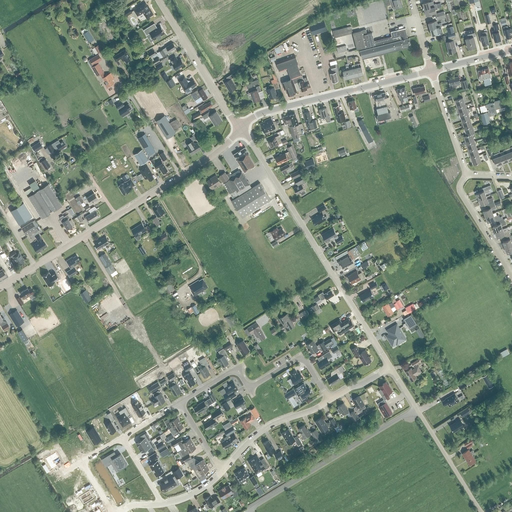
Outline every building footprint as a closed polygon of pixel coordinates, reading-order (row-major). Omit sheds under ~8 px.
[(390,0),(392,5),(394,10),(396,9),(396,8),(402,6),(400,0),(390,0)] [(428,1),(422,3),(424,7),(423,8),(423,9),(424,9),(441,4),(441,3),(436,5),(436,4),(434,4),(433,1),(429,2),(428,1)] [(148,7),(147,7),(145,4),(134,10),(137,16),(143,13),(146,18),(152,15),(151,14),(152,14),(150,11),(150,10),(149,11),(147,8),(148,7)] [(441,4),(424,9),(426,15),(432,14),(436,13),(435,9),(442,7),(441,5),(441,4)] [(131,12),(129,8),(123,12),(125,16),(131,12)] [(323,21),(310,25),(313,35),(326,30),(323,21)] [(434,21),(428,23),(430,29),(436,27),(438,27),(446,24),(446,23),(438,26),(436,21),(434,21)] [(154,23),(143,30),(146,35),(150,33),(154,40),(157,38),(158,38),(161,36),(160,35),(164,33),(160,26),(157,29),(156,27),(154,23)] [(492,34),(495,41),(501,40),(499,32),(498,32),(498,30),(499,29),(498,24),(493,25),(495,31),(495,30),(496,33),(492,34)] [(391,37),(374,41),(371,32),(367,34),(366,29),(360,31),(352,33),(351,26),(332,31),(334,38),(352,33),(357,49),(360,49),(360,51),(362,59),(411,47),(409,38),(408,39),(405,28),(390,32),(391,37)] [(436,27),(430,29),(431,35),(438,34),(436,27)] [(465,39),(468,48),(475,46),(472,35),(475,34),(473,29),(466,31),(468,38),(465,39)] [(83,34),(89,42),(94,39),(88,31),(83,34)] [(480,36),(482,45),(489,43),(487,35),(487,32),(482,33),(483,36),(480,36)] [(448,35),(448,38),(449,42),(446,42),(449,54),(456,52),(454,43),(457,42),(455,36),(456,36),(455,33),(448,35)] [(159,52),(163,57),(166,55),(166,54),(175,48),(172,44),(159,52)] [(281,45),(274,48),(277,54),(283,51),(281,45)] [(126,50),(113,57),(116,62),(122,58),(124,61),(125,61),(126,63),(131,60),(129,58),(130,57),(126,50)] [(102,79),(103,79),(106,84),(105,85),(107,89),(110,87),(110,86),(114,83),(112,80),(114,79),(111,74),(105,77),(102,73),(104,72),(98,64),(97,63),(101,60),(98,55),(88,61),(91,66),(93,65),(94,66),(91,68),(97,77),(100,75),(102,79)] [(184,65),(180,59),(177,61),(174,56),(169,59),(172,64),(176,70),(184,65)] [(295,56),(276,63),(279,72),(287,69),(291,80),(293,79),(294,83),(298,82),(299,86),(300,86),(302,91),(307,89),(306,88),(310,87),(308,81),(304,82),(302,76),(301,76),(297,66),(298,65),(295,56)] [(155,65),(158,70),(164,67),(161,62),(155,65)] [(360,63),(354,65),(355,68),(357,76),(363,75),(361,66),(361,67),(360,63)] [(352,69),(349,70),(351,78),(357,76),(355,68),(354,65),(352,65),(352,69)] [(351,78),(349,70),(348,66),(346,67),(346,70),(343,71),(345,79),(351,78)] [(492,81),(488,68),(478,71),(479,76),(479,77),(480,81),(484,80),(484,82),(485,86),(491,84),(491,81),(492,81)] [(165,72),(161,74),(163,78),(165,81),(169,79),(165,72)] [(224,83),(230,92),(236,88),(231,79),(234,78),(232,74),(226,78),(228,81),(224,83)] [(189,82),(187,81),(184,77),(178,80),(182,87),(182,86),(186,92),(194,87),(196,85),(193,80),(190,82),(189,82)] [(453,78),(453,79),(448,80),(450,88),(451,88),(457,87),(456,84),(460,82),(458,77),(453,78)] [(166,82),(170,88),(176,84),(172,78),(166,82)] [(469,87),(467,79),(460,81),(463,89),(469,87)] [(292,84),(290,80),(282,83),(284,90),(286,90),(288,96),(295,93),(297,92),(295,86),(294,87),(293,84),(292,84)] [(268,93),(270,98),(277,96),(274,90),(279,88),(277,82),(273,84),(272,84),(273,88),(267,90),(268,93)] [(260,99),(258,93),(261,92),(259,86),(256,87),(257,90),(250,93),(248,94),(249,98),(252,97),(253,102),(260,99)] [(413,89),(415,95),(426,92),(424,86),(418,88),(418,87),(413,89)] [(404,88),(397,90),(399,99),(400,99),(401,102),(407,101),(404,88)] [(200,95),(203,100),(208,98),(202,89),(194,94),(197,97),(200,95)] [(390,111),(388,112),(386,104),(387,103),(387,104),(388,104),(390,104),(390,103),(389,97),(386,98),(385,93),(373,96),(375,101),(376,106),(378,114),(377,115),(378,121),(391,118),(390,111)] [(454,101),(457,108),(465,105),(463,98),(454,101)] [(493,102),(486,104),(487,109),(488,109),(490,116),(497,114),(496,110),(496,109),(506,106),(504,99),(493,102)] [(354,108),(355,112),(358,111),(357,107),(356,107),(354,100),(348,102),(350,109),(354,108)] [(124,105),(121,102),(115,106),(123,117),(129,113),(128,111),(131,109),(128,104),(124,107),(123,106),(124,105)] [(199,108),(201,111),(200,111),(201,113),(208,109),(207,108),(212,105),(210,102),(206,104),(199,108)] [(457,108),(459,115),(467,112),(465,105),(457,108)] [(335,114),(337,122),(345,120),(344,112),(341,113),(340,110),(339,110),(338,106),(334,107),(334,111),(335,114)] [(420,111),(423,119),(434,115),(431,107),(420,111)] [(329,116),(328,116),(326,108),(319,110),(321,118),(325,117),(326,122),(330,120),(329,116)] [(222,121),(216,112),(211,115),(209,112),(191,123),(199,135),(206,130),(201,121),(209,116),(214,126),(222,121)] [(304,113),(306,122),(308,129),(316,127),(314,120),(311,121),(309,112),(304,113)] [(459,115),(462,122),(470,119),(467,112),(459,115)] [(481,115),(483,124),(490,122),(489,122),(487,113),(481,115)] [(295,114),(289,116),(290,121),(292,120),(293,126),(294,126),(295,127),(296,127),(295,125),(298,124),(297,119),(296,120),(295,114)] [(418,126),(413,115),(409,117),(414,128),(418,126)] [(156,121),(167,138),(175,133),(165,116),(156,121)] [(290,121),(289,116),(283,117),(286,129),(290,128),(293,138),(299,137),(296,127),(295,127),(294,126),(293,126),(292,120),(290,121)] [(271,118),(264,121),(265,122),(260,124),(262,128),(261,128),(263,131),(264,133),(269,131),(269,132),(276,129),(271,118)] [(462,122),(464,129),(472,126),(470,119),(462,122)] [(427,126),(430,134),(440,130),(437,122),(427,126)] [(364,124),(360,126),(369,144),(373,141),(364,124)] [(466,136),(472,134),(474,133),(472,126),(464,129),(466,136)] [(189,130),(192,135),(195,141),(199,139),(195,133),(192,128),(189,130)] [(145,134),(138,138),(149,155),(155,151),(145,134)] [(464,137),(466,144),(474,141),(472,134),(466,136),(464,137)] [(278,136),(267,141),(271,148),(278,145),(282,143),(281,142),(278,136)] [(447,145),(444,137),(433,141),(436,149),(447,145)] [(46,147),(51,154),(55,151),(55,150),(58,148),(59,150),(63,148),(64,148),(65,148),(65,147),(66,146),(62,141),(56,145),(54,142),(46,147)] [(188,149),(191,155),(200,149),(197,143),(195,145),(192,141),(186,145),(189,149),(188,149)] [(466,144),(468,151),(476,149),(474,141),(466,144)] [(31,147),(35,152),(43,147),(40,142),(31,147)] [(286,145),(287,148),(289,152),(275,158),(278,164),(291,158),(292,159),(297,157),(292,145),(291,143),(286,145)] [(249,154),(245,148),(233,155),(244,173),(255,166),(248,155),(249,154)] [(468,151),(471,159),(479,156),(476,149),(468,151)] [(148,160),(142,150),(134,155),(140,165),(148,160)] [(504,154),(501,156),(499,156),(502,164),(508,162),(505,154),(507,153),(506,150),(503,151),(504,154)] [(453,160),(450,152),(440,155),(443,163),(453,160)] [(496,167),(502,164),(499,156),(501,156),(499,152),(497,153),(498,157),(493,159),(496,167)] [(163,153),(159,155),(163,161),(167,159),(163,153)] [(479,156),(471,159),(473,165),(481,163),(479,156)] [(39,163),(43,170),(50,166),(46,159),(39,163)] [(305,162),(307,170),(316,167),(313,159),(305,162)] [(158,167),(163,174),(168,171),(161,160),(154,165),(156,169),(158,167)] [(293,169),(292,166),(293,166),(291,162),(288,164),(280,168),(284,175),(293,169)] [(140,171),(145,179),(147,178),(149,181),(153,178),(151,175),(152,175),(147,166),(140,171)] [(290,174),(293,179),(302,175),(299,170),(290,174)] [(231,201),(242,218),(270,201),(260,183),(251,188),(241,172),(232,178),(229,173),(226,175),(225,173),(220,176),(220,177),(217,178),(216,176),(212,178),(212,179),(207,182),(212,189),(221,183),(223,181),(224,183),(223,184),(229,194),(230,194),(233,200),(231,201)] [(293,189),(297,195),(300,193),(302,195),(306,193),(304,190),(301,184),(304,182),(301,176),(293,181),(295,184),(296,184),(298,186),(293,189)] [(124,182),(118,186),(123,195),(130,191),(128,189),(134,185),(131,179),(125,183),(124,182)] [(28,196),(42,218),(50,213),(50,212),(53,210),(54,211),(62,206),(48,183),(28,196)] [(478,198),(479,199),(486,197),(485,194),(490,192),(489,190),(491,189),(490,186),(483,189),(484,191),(476,194),(475,195),(477,198),(477,199),(478,198)] [(89,201),(90,204),(97,199),(93,193),(86,198),(87,198),(84,200),(86,203),(89,201)] [(485,204),(486,206),(494,203),(492,198),(487,200),(486,197),(479,199),(481,205),(485,204)] [(483,211),(485,216),(493,214),(491,211),(496,209),(496,207),(501,204),(500,201),(494,203),(486,206),(487,209),(483,211)] [(154,206),(156,209),(155,210),(154,212),(157,217),(165,212),(161,206),(160,206),(158,203),(154,206)] [(94,206),(88,210),(90,214),(85,217),(88,224),(99,217),(94,210),(96,209),(94,206)] [(326,219),(328,218),(326,216),(325,217),(322,213),(314,217),(315,218),(312,220),(316,225),(318,223),(319,224),(326,220),(326,219)] [(495,219),(496,222),(503,220),(502,217),(499,217),(499,215),(497,216),(495,213),(493,214),(485,216),(487,222),(495,219)] [(62,223),(66,230),(72,226),(71,226),(74,225),(71,220),(69,222),(67,220),(69,218),(67,215),(63,218),(62,216),(59,218),(60,220),(62,223)] [(493,226),(495,232),(502,229),(501,226),(506,225),(504,219),(503,220),(496,222),(497,225),(493,226)] [(32,221),(21,228),(26,235),(36,229),(32,221)] [(135,237),(134,237),(136,240),(138,240),(140,239),(140,237),(139,234),(145,230),(147,234),(150,232),(147,226),(144,228),(142,224),(131,230),(135,237)] [(276,228),(270,232),(275,240),(285,234),(281,228),(278,230),(276,228)] [(334,237),(336,239),(335,240),(337,244),(344,240),(341,235),(338,237),(333,229),(322,235),(326,242),(334,237)] [(502,236),(503,239),(511,235),(510,236),(508,231),(504,233),(502,229),(495,232),(497,238),(502,236)] [(168,238),(165,233),(158,237),(161,242),(168,238)] [(503,244),(505,248),(511,245),(511,244),(511,242),(511,241),(511,235),(503,239),(509,237),(510,239),(502,242),(503,244)] [(32,246),(37,253),(39,251),(40,252),(44,249),(43,249),(46,246),(44,243),(43,243),(41,240),(42,239),(40,236),(36,238),(38,241),(32,246)] [(96,244),(95,245),(98,249),(106,245),(107,245),(107,246),(110,244),(109,243),(110,243),(106,237),(97,242),(98,243),(96,244)] [(5,238),(0,241),(4,247),(9,244),(5,238)] [(138,248),(143,255),(147,253),(142,246),(138,248)] [(335,257),(340,265),(340,264),(342,268),(353,262),(351,259),(355,257),(360,255),(355,247),(351,249),(348,250),(335,257)] [(11,258),(12,257),(17,265),(18,264),(19,266),(24,263),(23,261),(24,260),(19,252),(17,254),(15,251),(9,255),(11,258)] [(99,257),(109,274),(116,271),(105,253),(99,257)] [(79,260),(76,256),(72,258),(72,257),(65,261),(70,269),(66,272),(69,277),(76,273),(72,267),(76,264),(75,263),(79,260)] [(350,281),(352,283),(360,279),(361,280),(364,279),(361,273),(358,274),(356,271),(353,273),(353,274),(348,277),(350,280),(349,280),(350,281)] [(51,276),(48,272),(42,276),(48,286),(55,282),(54,282),(59,279),(55,272),(52,274),(52,275),(51,276)] [(65,294),(67,292),(72,289),(66,279),(58,283),(60,286),(65,294)] [(190,290),(194,296),(208,287),(202,279),(199,281),(199,280),(189,286),(191,290),(190,290)] [(169,283),(163,287),(167,294),(174,290),(173,290),(176,288),(172,282),(170,283),(169,283)] [(22,301),(34,293),(31,288),(28,289),(27,288),(20,292),(23,296),(20,298),(19,297),(16,299),(21,305),(24,303),(22,301)] [(367,300),(367,301),(375,296),(371,289),(365,292),(366,293),(360,296),(363,302),(367,300)] [(80,294),(86,303),(92,299),(86,290),(80,294)] [(334,295),(331,291),(324,295),(323,293),(318,296),(321,301),(326,298),(327,300),(334,295)] [(396,303),(394,304),(392,302),(388,305),(388,304),(382,307),(387,316),(393,313),(391,309),(392,308),(394,307),(396,311),(403,307),(399,300),(396,302),(396,303)] [(311,313),(315,311),(319,308),(317,304),(312,307),(309,309),(311,313)] [(191,307),(195,315),(199,312),(195,305),(191,307)] [(304,311),(299,314),(302,319),(307,316),(304,311)] [(18,318),(14,312),(9,315),(16,326),(24,321),(20,316),(18,318)] [(231,314),(226,317),(231,327),(237,323),(231,314)] [(294,327),(286,315),(279,319),(284,327),(283,327),(282,327),(279,328),(281,331),(285,329),(287,331),(294,327)] [(411,315),(403,320),(410,330),(417,325),(411,315)] [(337,330),(337,331),(335,332),(338,336),(347,330),(346,330),(354,325),(349,319),(342,323),(343,326),(337,330)] [(7,323),(1,327),(4,331),(10,328),(7,323)] [(247,335),(250,333),(252,335),(254,334),(257,337),(258,337),(261,341),(265,338),(263,335),(260,329),(257,323),(253,325),(248,329),(245,330),(247,335)] [(405,337),(400,328),(398,324),(392,327),(393,328),(395,330),(394,331),(395,331),(388,335),(393,345),(397,343),(398,344),(397,342),(405,337)] [(17,332),(23,342),(28,339),(22,329),(17,332)] [(222,345),(225,350),(233,346),(229,340),(224,343),(222,345)] [(313,340),(306,345),(311,353),(318,349),(321,347),(323,351),(327,348),(323,341),(319,344),(319,345),(316,346),(313,340)] [(241,354),(242,354),(243,355),(249,351),(243,341),(236,345),(240,351),(239,352),(241,354)] [(213,346),(216,351),(223,347),(219,342),(213,346)] [(357,347),(351,350),(355,357),(358,355),(364,365),(365,364),(366,365),(367,365),(367,364),(368,364),(369,363),(368,363),(371,361),(367,354),(368,354),(365,350),(361,353),(357,347)] [(221,357),(218,359),(222,367),(228,363),(224,356),(226,354),(223,349),(218,352),(221,357)] [(323,355),(325,358),(317,363),(321,369),(330,364),(328,359),(332,357),(329,351),(323,355)] [(203,367),(199,370),(204,377),(210,374),(205,366),(208,365),(204,358),(199,361),(203,367)] [(417,366),(417,365),(418,364),(416,360),(411,363),(413,366),(414,366),(415,368),(412,370),(411,368),(405,372),(411,381),(416,378),(415,375),(421,372),(418,366),(417,366)] [(183,367),(186,372),(193,368),(190,363),(183,367)] [(334,375),(327,379),(331,386),(340,380),(337,375),(344,371),(341,366),(331,372),(334,375)] [(291,378),(295,384),(304,379),(300,372),(297,374),(294,368),(289,371),(292,377),(291,378)] [(194,378),(190,372),(183,376),(187,383),(187,382),(190,386),(195,383),(193,379),(194,378)] [(167,377),(170,382),(177,378),(173,373),(167,377)] [(487,374),(482,377),(489,389),(494,386),(487,374)] [(170,387),(175,395),(180,392),(176,384),(174,381),(172,383),(173,385),(170,387)] [(151,386),(154,391),(161,387),(158,382),(151,386)] [(224,388),(227,392),(223,395),(227,401),(236,395),(234,391),(238,389),(233,382),(224,388)] [(379,386),(381,390),(379,391),(384,399),(384,400),(389,397),(388,394),(392,392),(389,387),(389,388),(385,382),(379,386)] [(303,384),(297,388),(294,389),(302,402),(307,399),(306,397),(312,393),(309,387),(305,389),(304,388),(305,388),(303,384)] [(155,398),(151,400),(154,406),(158,403),(159,405),(165,401),(160,393),(160,394),(158,391),(156,392),(158,395),(154,397),(155,398)] [(445,400),(442,401),(445,406),(448,404),(449,407),(459,401),(454,393),(445,399),(445,400)] [(363,411),(362,410),(366,407),(364,405),(359,396),(353,400),(356,406),(354,408),(360,418),(367,414),(364,410),(363,411)] [(246,403),(243,398),(239,400),(239,399),(233,403),(237,409),(240,407),(242,409),(246,407),(244,404),(246,403)] [(379,407),(385,417),(392,413),(384,400),(384,399),(377,403),(379,407)] [(208,408),(204,401),(197,405),(197,406),(194,408),(197,413),(200,411),(201,412),(208,408)] [(222,405),(226,411),(231,408),(227,402),(222,405)] [(133,407),(139,417),(145,413),(145,414),(146,414),(143,409),(144,409),(142,406),(141,407),(139,403),(139,404),(133,407)] [(340,415),(342,413),(343,415),(346,413),(347,415),(349,413),(348,411),(343,403),(338,407),(339,408),(337,410),(340,415)] [(121,415),(117,417),(123,426),(130,422),(126,416),(129,414),(125,407),(119,411),(121,415)] [(260,415),(255,407),(250,410),(255,418),(260,415)] [(468,408),(460,412),(463,417),(470,412),(468,408)] [(207,430),(213,426),(214,426),(217,424),(215,419),(223,414),(220,409),(212,414),(213,417),(210,420),(203,424),(207,430)] [(354,421),(358,418),(354,411),(349,414),(354,421)] [(254,419),(251,415),(246,418),(246,417),(240,421),(245,429),(251,426),(249,422),(254,419)] [(170,418),(164,421),(169,429),(172,427),(180,422),(177,417),(171,421),(170,418)] [(322,417),(315,422),(321,432),(328,428),(332,425),(333,427),(337,424),(333,418),(329,420),(330,421),(327,423),(325,423),(322,417)] [(456,422),(450,426),(454,432),(460,429),(464,427),(459,419),(456,422)] [(111,422),(105,425),(110,434),(116,430),(111,422)] [(172,427),(169,429),(170,431),(171,431),(173,433),(175,431),(175,432),(183,427),(180,422),(172,427)] [(300,433),(304,439),(311,435),(307,428),(306,429),(304,425),(298,429),(300,432),(300,433)] [(224,431),(227,436),(235,431),(233,426),(224,431)] [(95,429),(88,434),(94,444),(101,439),(95,429)] [(288,429),(281,433),(288,445),(295,440),(298,445),(301,443),(297,436),(294,438),(288,429)] [(323,441),(316,429),(311,432),(316,441),(314,442),(316,445),(323,441)] [(141,440),(136,443),(139,448),(151,440),(146,432),(139,437),(141,440)] [(230,437),(221,442),(225,449),(230,446),(231,446),(235,444),(234,442),(238,440),(234,434),(230,436),(230,437)] [(175,439),(172,435),(166,438),(168,443),(175,439)] [(478,436),(475,437),(481,447),(484,445),(478,436)] [(178,444),(182,450),(193,443),(190,438),(183,443),(182,441),(183,441),(180,437),(171,443),(173,447),(178,444)] [(81,451),(74,439),(71,440),(73,443),(69,446),(75,455),(81,451)] [(151,440),(139,448),(142,452),(147,449),(149,452),(156,448),(151,440)] [(268,440),(263,444),(265,447),(269,454),(275,450),(271,443),(270,444),(268,440)] [(193,443),(182,450),(180,451),(183,457),(182,457),(185,462),(191,458),(188,453),(196,448),(193,443)] [(166,452),(167,455),(170,453),(166,446),(159,450),(162,455),(166,452)] [(468,450),(462,454),(469,465),(476,461),(472,455),(474,453),(472,450),(470,452),(468,450)] [(274,455),(278,460),(284,456),(281,451),(274,455)] [(156,452),(149,457),(152,461),(153,460),(154,462),(149,465),(156,477),(164,472),(157,460),(156,461),(155,459),(159,457),(156,452)] [(58,458),(55,453),(45,459),(51,469),(57,466),(55,463),(54,463),(52,461),(58,458)] [(109,457),(102,461),(106,468),(114,463),(119,471),(127,467),(121,456),(112,461),(109,457)] [(248,461),(256,474),(265,469),(269,467),(263,458),(260,460),(257,456),(248,461)] [(193,469),(194,472),(206,465),(203,460),(197,464),(195,461),(189,465),(192,470),(193,469)] [(206,465),(194,472),(199,479),(204,476),(202,473),(209,469),(206,465)] [(166,482),(161,485),(165,491),(169,488),(172,487),(176,484),(174,480),(177,478),(177,479),(183,475),(178,468),(173,471),(175,476),(172,478),(172,477),(168,480),(167,479),(164,481),(165,481),(166,482)] [(238,471),(235,474),(237,478),(239,481),(249,475),(244,468),(240,470),(238,471)] [(76,485),(83,482),(78,474),(75,476),(74,476),(71,478),(71,479),(68,481),(71,487),(67,489),(70,493),(78,488),(76,485)] [(257,483),(253,476),(249,478),(254,485),(256,488),(259,486),(257,483)] [(218,491),(223,499),(230,495),(232,498),(238,494),(235,488),(232,490),(229,485),(225,487),(224,486),(222,488),(222,489),(218,491)] [(79,497),(83,504),(93,499),(89,491),(79,497)] [(220,502),(217,496),(212,499),(210,496),(205,500),(209,507),(215,504),(215,505),(220,502)]
